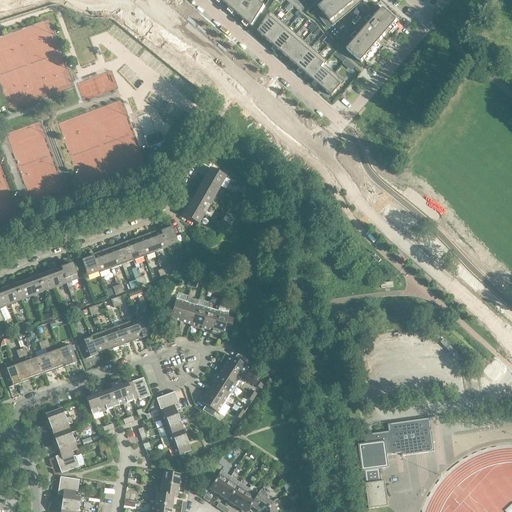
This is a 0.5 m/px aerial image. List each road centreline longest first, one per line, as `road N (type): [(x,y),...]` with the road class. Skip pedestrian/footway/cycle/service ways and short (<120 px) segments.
road 1 (residential): [(0,263),(163,200),(230,89)]
road 2 (tertiary): [(479,310),(316,154)]
road 3 (residential): [(199,0),(339,123)]
road 4 (residential): [(11,432),(16,409),(32,399),(151,356)]
road 5 (tertiary): [(105,2),(230,89)]
road 6 (residential): [(339,123),(435,11)]
road 7 (residential): [(151,356),(187,344),(211,351),(193,380),(163,388)]
road 8 (tertiary): [(240,76),(138,0)]
